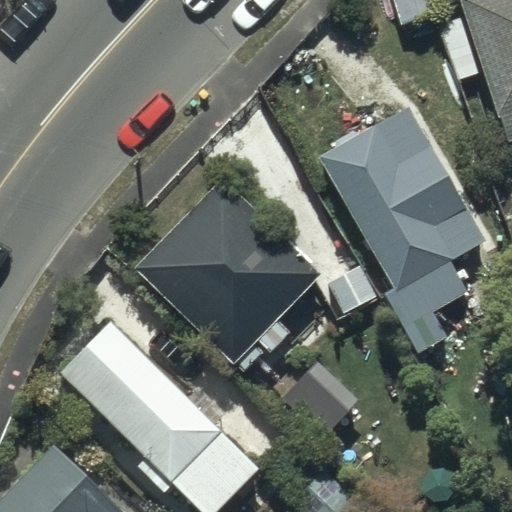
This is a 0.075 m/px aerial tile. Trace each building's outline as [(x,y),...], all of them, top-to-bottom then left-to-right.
[(418,0),(380,0),(391,35),(426,24),(418,0)] [(511,153),(511,0),(500,0),(460,13),(507,156),(511,153)] [(409,123),(323,172),(398,308),(487,261),(409,123)] [(226,193),(135,285),(238,381),(325,294),(226,193)] [(114,335),(62,386),(186,511),(233,511),(261,484),(114,335)] [(107,511),(55,460),(3,511),(107,511)] [(360,511),(317,472),(280,511),(360,511)]
